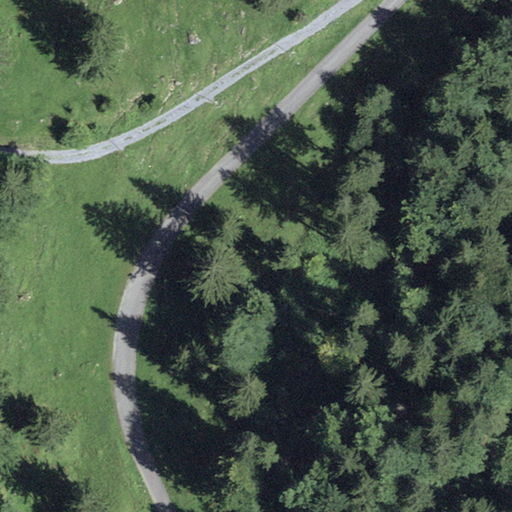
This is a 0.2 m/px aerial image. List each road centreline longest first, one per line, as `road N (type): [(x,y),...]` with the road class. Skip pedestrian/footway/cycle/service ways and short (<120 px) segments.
road 1 (unclassified): [(168,511),(137,439),(127,383),(130,326),(144,277),(203,190),(401,0)]
road 2 (track): [(242,511),(241,420),(269,291),(360,115),(447,0)]
road 3 (track): [(354,0),(115,146),(71,157),(0,155)]
